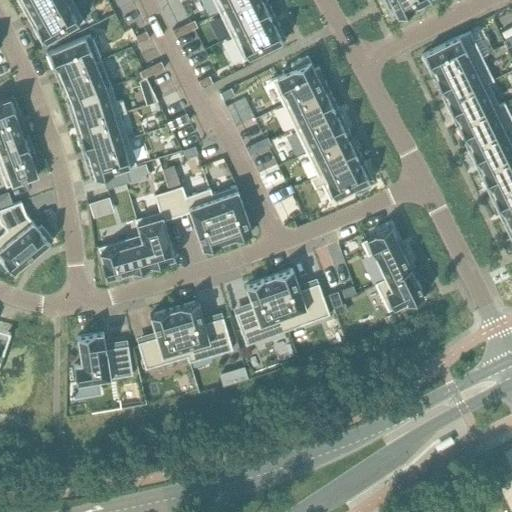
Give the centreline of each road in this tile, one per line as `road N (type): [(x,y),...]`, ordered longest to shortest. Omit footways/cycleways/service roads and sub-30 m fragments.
road 1 (tertiary): [(509,359),(311,460),(122,511)]
road 2 (residential): [(78,303),(170,286),(423,187)]
road 3 (residential): [(0,23),(50,146),(78,303)]
road 4 (tertiary): [(298,511),(425,428),(511,386)]
road 5 (residential): [(423,187),(509,359)]
road 6 (residential): [(360,61),(423,187)]
road 7 (residential): [(485,0),(360,61)]
road 8 (residential): [(205,125),(146,0)]
